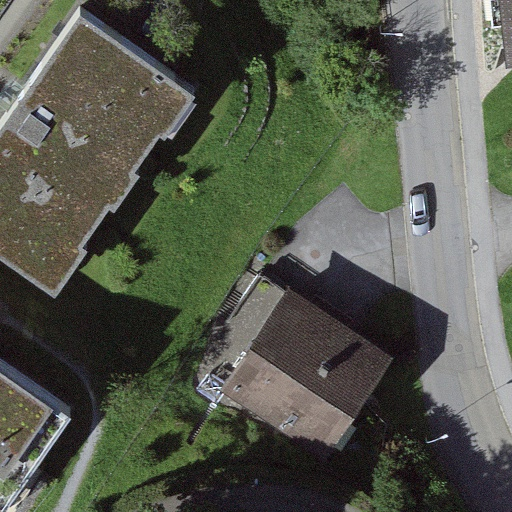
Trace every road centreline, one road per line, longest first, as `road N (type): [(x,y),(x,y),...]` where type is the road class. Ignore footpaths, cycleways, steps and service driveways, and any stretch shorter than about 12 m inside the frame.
road 1 (residential): [(507,511),(459,394),(419,0)]
road 2 (residential): [(197,511),(225,502),(323,511)]
